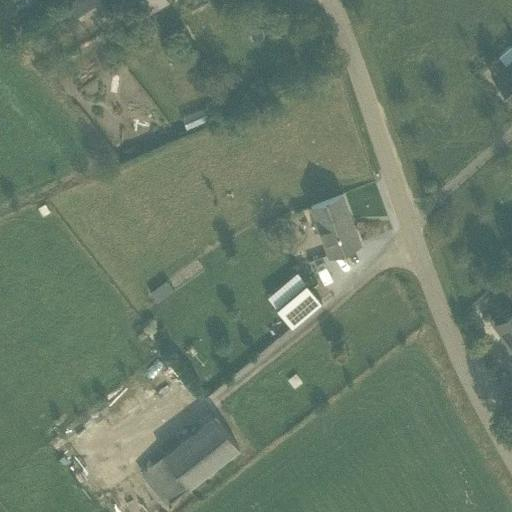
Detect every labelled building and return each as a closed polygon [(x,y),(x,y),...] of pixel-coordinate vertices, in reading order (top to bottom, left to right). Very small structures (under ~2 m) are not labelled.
[(141,16),(169,0),(168,0),(96,0),(109,21),(135,6),(141,16)] [(511,55),(491,74),(511,98),(511,55)] [(311,205),(329,254),(360,242),(342,194),(311,205)] [(504,238),(511,236),(511,227),(502,229),(504,238)] [(150,292),(151,293),(157,303),(174,291),(167,280),(150,292)] [(292,326),(321,301),(306,283),(277,307),(292,326)] [(511,310),(494,323),(495,324),(496,324),(511,345),(511,310)] [(168,461),(188,486),(239,447),(214,415),(163,454),(168,461)] [(146,478),(168,461),(163,454),(141,472),(146,478)]
